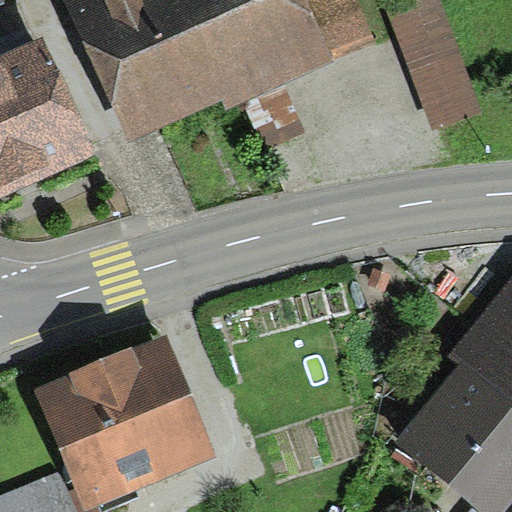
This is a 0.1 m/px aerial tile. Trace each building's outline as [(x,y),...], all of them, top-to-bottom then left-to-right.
[(81,0),(68,6),(131,145),(219,106),(224,117),(246,107),(287,89),(335,69),(332,62),(376,43),(357,0),(81,0)] [(437,0),(434,0),(390,17),(435,136),(482,118),(437,0)] [(0,208),(98,165),(45,47),(0,67),(0,208)] [(287,89),(246,107),(267,154),(309,135),(287,89)] [(511,284),(444,364),(460,378),(398,451),(469,511),(506,511),(511,505),(511,284)] [(165,346),(38,398),(84,511),(96,511),(213,465),(188,402),(165,346)] [(71,511),(56,474),(0,497),(0,511),(71,511)]
